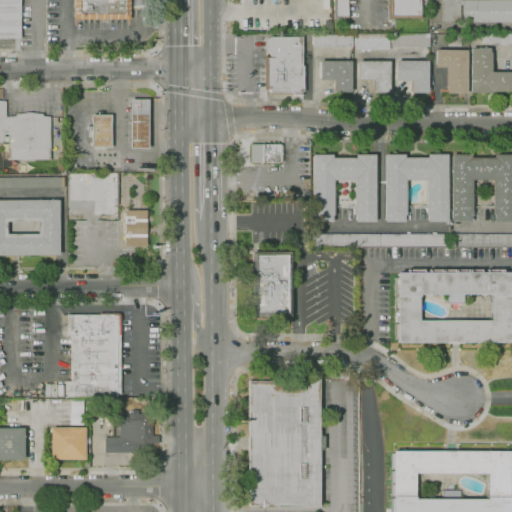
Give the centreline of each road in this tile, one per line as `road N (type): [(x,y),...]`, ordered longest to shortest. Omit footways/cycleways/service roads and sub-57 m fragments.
road 1 (primary): [(181,68),(186,488)]
road 2 (residential): [(511,123),(214,118)]
road 3 (primary): [(214,488),(214,218)]
road 4 (residential): [(463,400),(435,397),(348,350),(213,350)]
road 5 (residential): [(214,488),(0,489)]
road 6 (residential): [(182,292),(157,285),(0,286)]
road 7 (residential): [(181,68),(0,69)]
